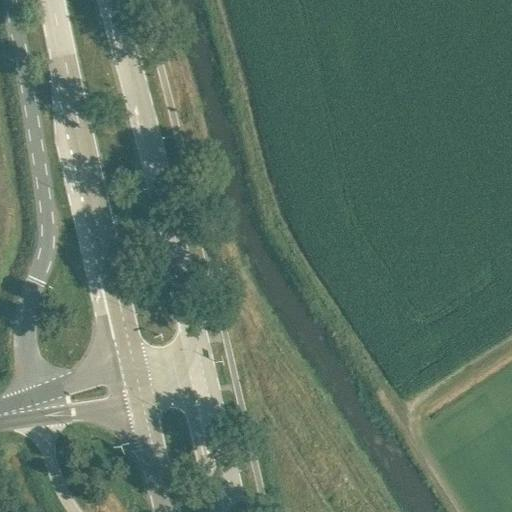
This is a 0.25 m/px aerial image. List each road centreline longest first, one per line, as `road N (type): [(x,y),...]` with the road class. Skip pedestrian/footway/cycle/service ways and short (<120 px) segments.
road 1 (unclassified): [(31,408),(23,321),(41,270),(47,209),(13,0)]
road 2 (primary): [(206,390),(111,0)]
road 3 (primary): [(53,0),(131,365)]
road 4 (track): [(463,511),(411,424),(418,403),(511,344)]
road 5 (primary): [(235,511),(206,390)]
road 6 (primary): [(138,395),(165,511)]
